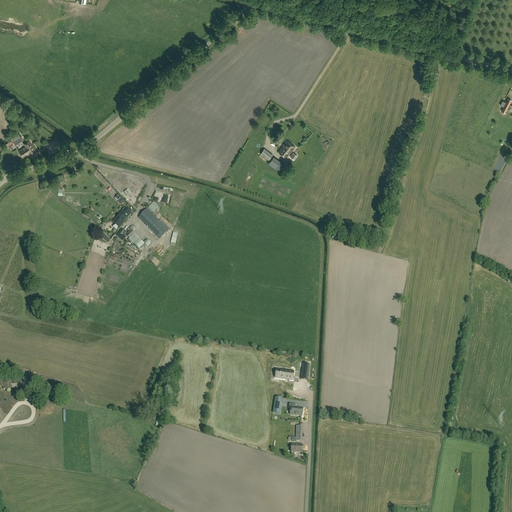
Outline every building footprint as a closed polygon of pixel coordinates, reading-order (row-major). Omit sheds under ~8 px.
[(506,110),(511,101),(507,99),(505,103),(502,101),(500,105),(503,107),(502,108),(506,110)] [(10,147),(22,138),(18,133),(10,139),(11,141),(8,143),(10,147)] [(287,140),(278,152),(286,158),(295,147),(287,140)] [(24,144),(26,147),(18,151),(23,158),(30,153),(30,154),(36,151),(29,141),(24,144)] [(297,148),(290,157),(294,160),(301,151),(297,148)] [(273,155),(264,149),(260,154),(269,160),(273,155)] [(283,164),(273,157),(268,164),(278,171),(283,164)] [(167,202),(169,196),(152,190),(150,196),(167,202)] [(147,205),(151,209),(157,203),(153,199),(147,205)] [(126,208),(121,213),(113,222),(119,228),(127,219),(126,218),(131,213),(126,208)] [(160,239),(169,231),(147,209),(138,217),(160,239)] [(135,245),(138,249),(142,246),(144,244),(140,239),(134,233),(131,230),(125,235),(129,239),(126,241),(131,247),(134,244),(135,245)] [(160,262),(149,255),(146,259),(157,267),(160,262)] [(237,349),(228,349),(228,359),(233,359),(233,357),(238,356),(237,349)] [(279,379),(293,380),(294,372),(281,370),(279,379)] [(10,380),(0,380),(0,386),(3,387),(4,390),(11,389),(11,385),(19,384),(19,386),(23,385),(23,390),(27,390),(27,386),(29,385),(28,381),(26,379),(23,379),(15,379),(15,380),(10,380)] [(290,404),(289,410),(291,410),(290,415),(302,416),(303,408),(295,407),(295,404),(290,404)] [(291,441),(302,441),(302,426),(296,426),(296,437),(291,437),(291,441)] [(302,445),(291,445),(291,452),(302,453),(302,445)]
